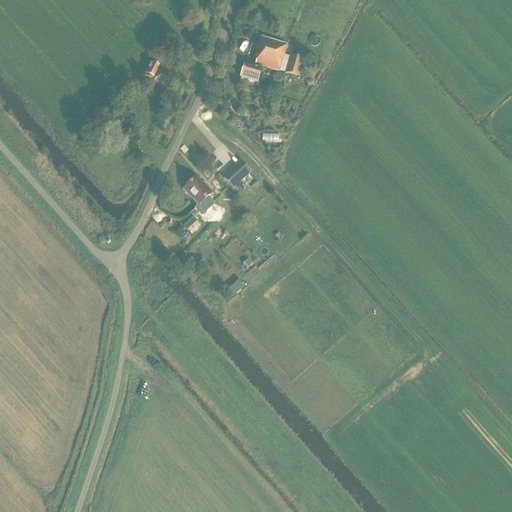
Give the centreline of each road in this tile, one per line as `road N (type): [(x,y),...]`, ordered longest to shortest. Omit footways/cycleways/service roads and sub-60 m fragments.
road 1 (unclassified): [(107,263),(135,232),(186,129),(230,0)]
road 2 (unclassified): [(75,511),(122,362),(128,303),(107,263)]
road 3 (unclassified): [(107,263),(0,147)]
